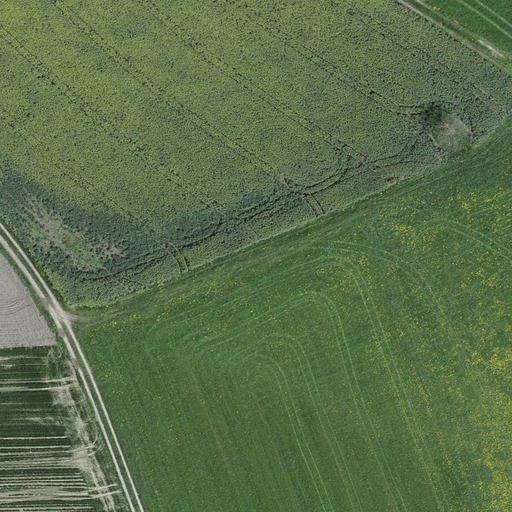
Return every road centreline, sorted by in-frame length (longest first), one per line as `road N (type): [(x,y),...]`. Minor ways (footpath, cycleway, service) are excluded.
road 1 (track): [(65,326),(475,158),(511,134)]
road 2 (track): [(0,230),(65,326),(138,511)]
